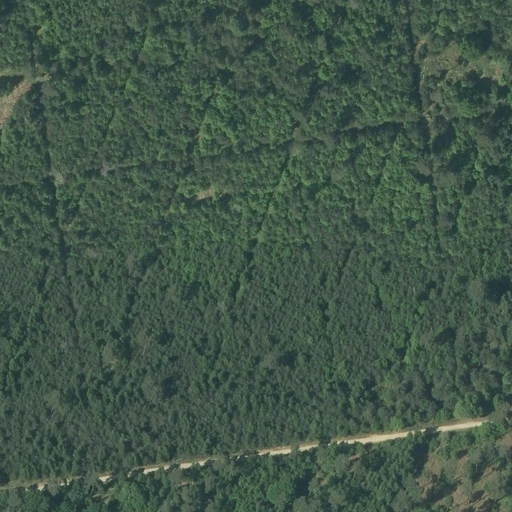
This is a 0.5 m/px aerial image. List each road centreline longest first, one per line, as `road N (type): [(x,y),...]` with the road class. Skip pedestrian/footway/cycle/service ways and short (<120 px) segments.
road 1 (track): [(23,0),(48,172),(419,116),(404,0)]
road 2 (track): [(0,496),(511,421)]
